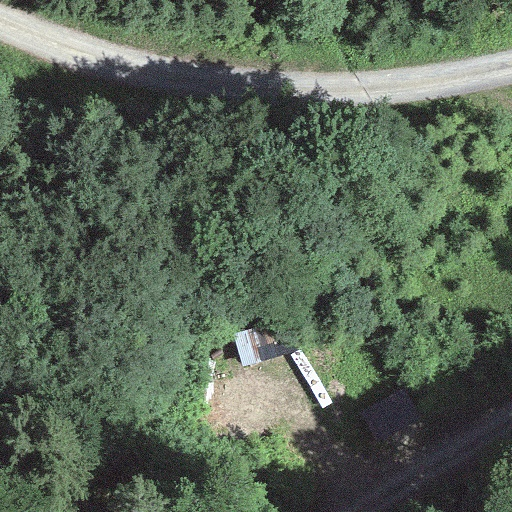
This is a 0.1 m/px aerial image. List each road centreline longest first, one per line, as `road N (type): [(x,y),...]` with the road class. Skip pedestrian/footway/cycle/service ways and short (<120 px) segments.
road 1 (track): [(0,12),(138,56),(368,92),(511,69)]
road 2 (track): [(511,424),(378,511)]
